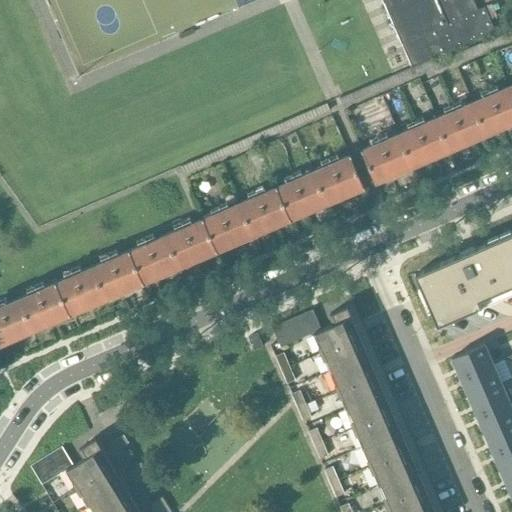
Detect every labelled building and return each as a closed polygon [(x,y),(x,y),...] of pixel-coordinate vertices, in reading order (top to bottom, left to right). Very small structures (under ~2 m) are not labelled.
[(472,0),(382,0),(411,66),(494,31),(484,7),(477,10),(472,0)] [(443,69),(511,39),(511,29),(440,61),(443,69)] [(339,98),(342,105),(434,65),(431,58),(339,98)] [(486,135),(511,123),(511,93),(509,86),(472,102),(486,135)] [(449,151),(486,135),(472,102),(435,118),(449,151)] [(180,167),(182,173),(183,174),(330,110),(327,103),(180,167)] [(435,118),(399,134),(413,167),(449,151),(435,118)] [(399,134),(362,150),(361,150),(376,183),(413,167),(399,134)] [(350,155),(312,171),(326,204),(364,188),(350,155)] [(312,171),(276,187),(290,220),(326,204),(312,171)] [(276,187),(239,203),(253,236),(290,220),(276,187)] [(239,203),(202,218),(216,252),(253,236),(239,203)] [(202,218),(165,234),(179,267),(216,252),(202,218)] [(420,272),(415,274),(415,275),(426,299),(437,325),(440,324),(442,323),(482,306),(511,292),(511,231),(500,237),(476,248),(474,248),(470,250),(463,253),(459,255),(420,272)] [(165,234),(129,250),(143,283),(179,267),(165,234)] [(143,283),(129,250),(92,266),(106,299),(143,283)] [(92,266),(55,282),(70,315),(106,299),(92,266)] [(55,282),(19,297),(33,330),(70,315),(55,282)] [(19,297),(0,305),(0,344),(33,330),(19,297)] [(313,310),(273,328),(280,347),(313,333),(329,369),(390,511),(435,511),(347,307),(330,315),(334,324),(321,330),(313,310)] [(254,350),(263,346),(257,333),(248,337),(254,350)] [(452,358),(455,366),(459,377),(460,378),(493,363),(484,344),(452,358)] [(276,356),(287,383),(295,379),(290,369),(283,353),(276,356)] [(493,363),(460,378),(461,379),(465,389),(468,396),(501,382),(493,364),(493,363)] [(501,382),(468,396),(471,404),(476,414),(476,415),(509,401),(501,382)] [(292,393),(303,420),(311,417),(300,390),(292,393)] [(511,407),(509,401),(476,415),(484,434),(511,421),(511,407)] [(511,421),(484,434),(488,441),(492,451),(492,453),(511,444),(511,421)] [(307,431),(320,458),(327,455),(316,427),(307,431)] [(127,443),(123,435),(110,443),(113,447),(118,448),(127,443)] [(140,511),(95,438),(78,447),(85,457),(73,464),(71,461),(61,446),(30,466),(42,484),(65,469),(75,486),(71,488),(73,492),(78,489),(91,511),(140,511)] [(511,444),(492,453),(493,454),(497,464),(501,471),(511,466),(511,444)] [(139,462),(131,468),(130,474),(134,482),(140,482),(149,477),(139,462)] [(324,469),(336,496),(344,493),(332,466),(324,469)] [(511,466),(501,471),(504,479),(508,489),(509,490),(511,488),(511,466)] [(161,497),(152,502),(151,508),(153,511),(169,511),(170,511),(161,497)]
